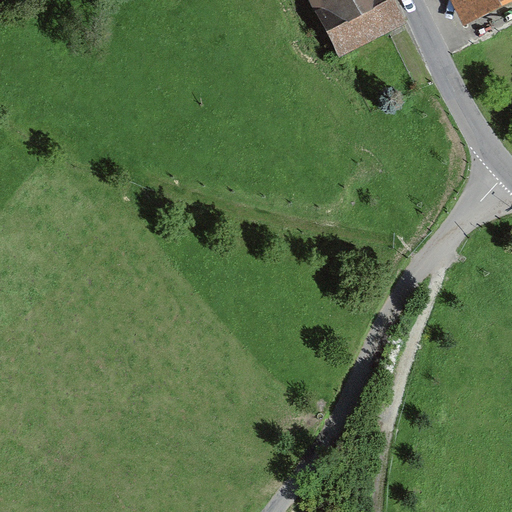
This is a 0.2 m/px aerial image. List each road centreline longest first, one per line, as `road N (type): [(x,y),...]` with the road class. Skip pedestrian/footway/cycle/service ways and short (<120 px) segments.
road 1 (unclassified): [(272,511),(336,427),(414,275),(507,174)]
road 2 (track): [(112,197),(148,177),(226,206),(437,249)]
road 3 (track): [(378,511),(391,408),(438,279),(437,249)]
road 4 (unclassified): [(507,174),(410,0)]
